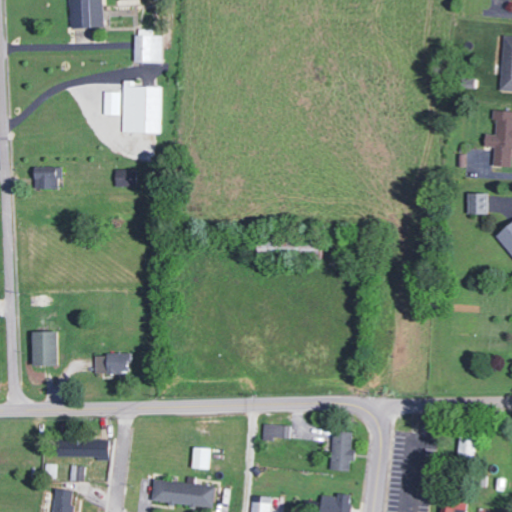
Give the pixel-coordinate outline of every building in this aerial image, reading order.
[(106,26),(104,0),(73,0),(74,27),(106,26)] [(138,62),(164,62),(165,35),(155,35),(155,28),(138,28),(138,62)] [(127,80),(125,132),(163,133),(164,85),(138,85),(138,80),(127,80)] [(107,114),(123,114),(123,91),(107,91),(107,114)] [(511,166),(511,109),(498,109),(497,133),(489,133),(488,146),(497,146),(496,166),(511,166)] [(60,188),(60,178),(64,178),(65,166),(37,166),(37,188),(60,188)] [(119,169),(119,186),(140,186),(139,169),(119,169)] [(491,192),(471,192),(471,213),(491,213),(491,192)] [(511,225),(500,235),(511,250),(511,225)] [(292,245),(264,246),(264,259),(326,258),(325,239),(292,240),(292,245)] [(35,365),(60,365),(61,331),(36,330),(35,365)] [(97,354),(98,373),(133,372),(132,353),(97,354)] [(265,438),(292,439),(293,425),(266,424),(265,438)] [(356,432),(335,431),(334,470),(352,470),(353,459),(358,460),(358,449),(355,449),(356,432)] [(462,434),(461,457),(477,457),(478,434),(462,434)] [(60,456),(112,458),(112,439),(61,437),(60,456)] [(195,467),(212,468),(213,447),(196,447),(195,467)] [(87,481),(87,465),(74,465),(73,481),(87,481)] [(216,508),(219,486),(157,479),(155,501),(216,508)] [(74,511),(76,490),(57,489),(55,511),(74,511)] [(352,511),(354,495),(325,494),(323,511),(352,511)] [(272,511),(273,496),(254,496),(253,511),(272,511)]
